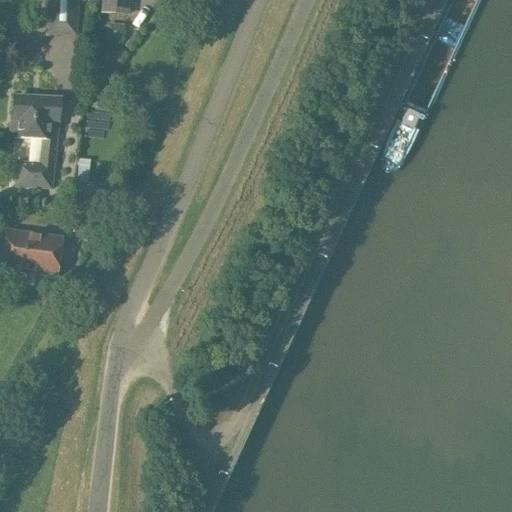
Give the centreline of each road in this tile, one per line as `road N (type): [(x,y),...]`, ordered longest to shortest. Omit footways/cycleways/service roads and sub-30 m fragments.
road 1 (unclassified): [(117,360),(142,339),(199,235),(305,0)]
road 2 (unclassified): [(117,360),(257,0)]
road 3 (unclassified): [(99,511),(117,360)]
